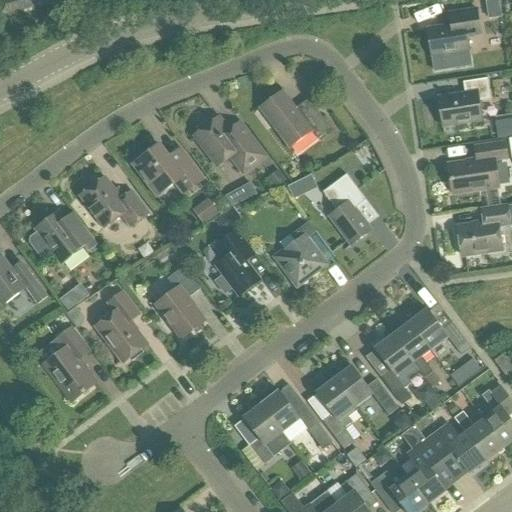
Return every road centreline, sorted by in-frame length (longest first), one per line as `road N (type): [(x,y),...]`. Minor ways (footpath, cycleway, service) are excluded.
road 1 (residential): [(185,418),(388,267),(414,237),(409,180),(395,143),(328,56),(290,48),(146,105),(0,206)]
road 2 (residential): [(0,89),(98,38),(275,0)]
